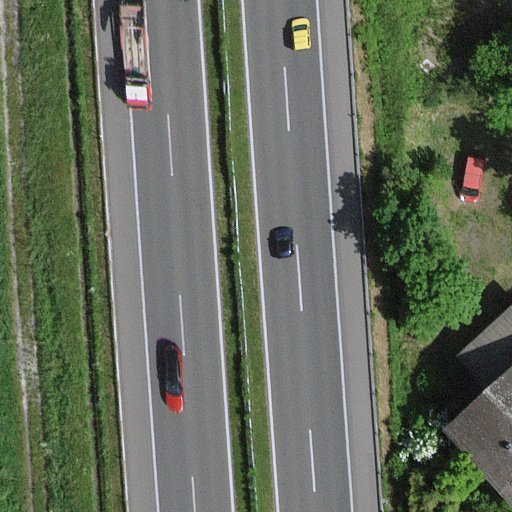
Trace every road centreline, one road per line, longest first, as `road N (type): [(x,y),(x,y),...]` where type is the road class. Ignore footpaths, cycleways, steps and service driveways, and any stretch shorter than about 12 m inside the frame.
road 1 (motorway): [(317,511),(282,0)]
road 2 (motorway): [(162,0),(196,511)]
